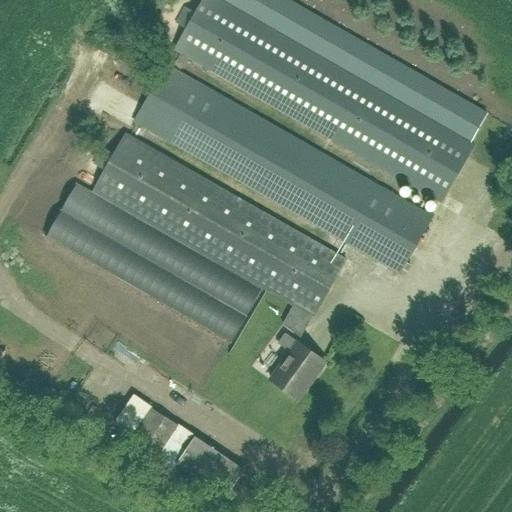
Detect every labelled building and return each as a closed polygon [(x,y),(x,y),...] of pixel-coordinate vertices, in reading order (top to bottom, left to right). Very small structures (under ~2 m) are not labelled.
[(473,147),(216,0),(203,0),(174,52),(441,204),(473,147)] [(0,34),(20,56),(40,38),(18,14),(11,20),(4,12),(0,15),(0,34)] [(432,219),(166,65),(134,121),(399,276),(402,270),(406,273),(413,262),(408,259),(432,219)] [(345,261),(121,136),(88,196),(289,308),(281,328),(300,339),(312,318),(313,318),(345,261)] [(199,284),(194,294),(211,304),(216,294),(199,284)] [(221,357),(229,339),(220,335),(212,353),(221,357)] [(298,344),(285,335),(277,345),(290,354),(271,382),(297,401),(324,363),(298,344)] [(244,471),(151,409),(133,436),(226,498),(244,471)]
